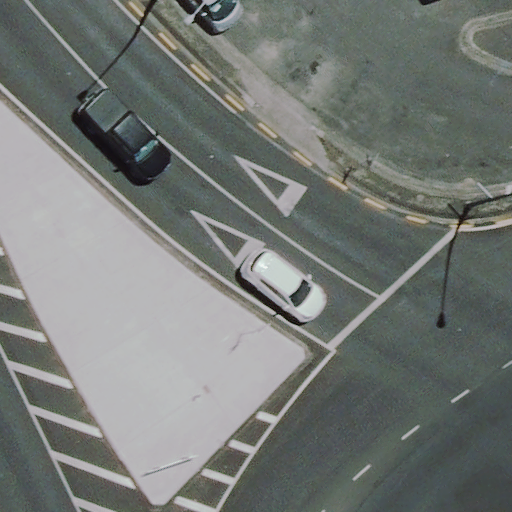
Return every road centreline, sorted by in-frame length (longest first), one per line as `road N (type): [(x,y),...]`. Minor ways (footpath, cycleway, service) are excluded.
road 1 (trunk): [(0,14),(127,117),(383,290),(482,437)]
road 2 (trunk): [(306,511),(371,468),(482,437)]
